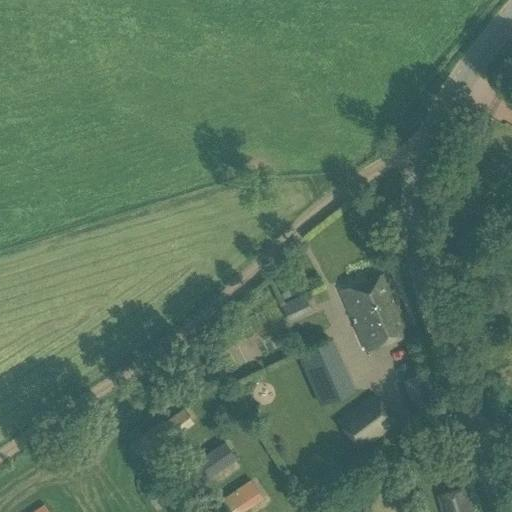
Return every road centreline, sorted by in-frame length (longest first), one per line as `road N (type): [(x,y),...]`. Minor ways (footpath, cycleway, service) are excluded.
road 1 (tertiary): [(509,511),(427,280),(414,218),(417,162),(432,114),(511,13)]
road 2 (track): [(426,133),(290,234),(242,290),(0,457)]
